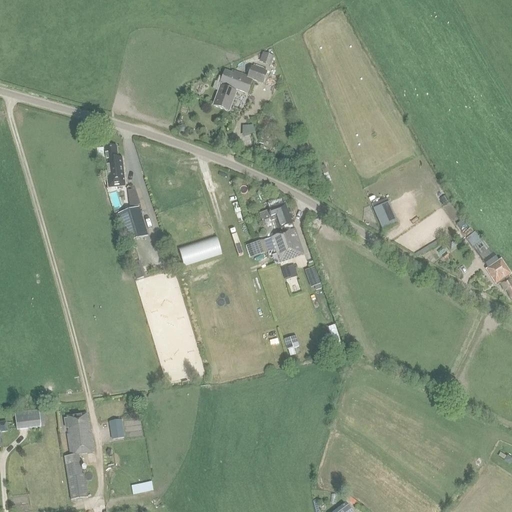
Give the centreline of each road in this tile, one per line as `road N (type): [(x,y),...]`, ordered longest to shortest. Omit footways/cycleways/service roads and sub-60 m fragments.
road 1 (unclassified): [(511,314),(263,178),(192,148),(0,91)]
road 2 (track): [(85,393),(9,112),(12,95)]
